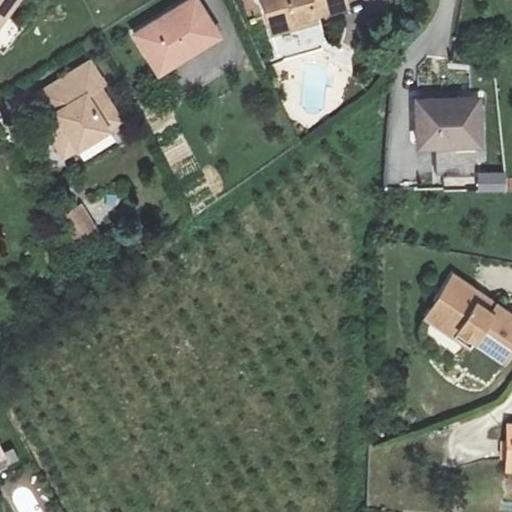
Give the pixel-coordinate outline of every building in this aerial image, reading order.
[(0,0),(0,24),(17,0),(0,0)] [(189,59),(186,54),(216,36),(194,0),(190,0),(134,33),(160,77),(189,59)] [(268,0),(283,40),(305,32),(303,23),(319,18),(353,7),(350,0),(268,0)] [(303,23),(305,32),(322,26),(319,18),(303,23)] [(67,119),(56,129),(72,148),(122,104),(96,74),(100,70),(84,52),(38,91),(54,109),(56,107),(67,119)] [(479,103),(417,106),(419,149),(481,145),(479,103)] [(56,107),(54,109),(45,117),(56,129),(67,119),(56,107)] [(478,175),(478,191),(504,190),(504,174),(478,175)] [(82,205),(63,217),(80,245),(99,233),(82,205)] [(457,321),(449,331),(466,344),(470,338),(499,357),(511,337),(511,313),(488,297),(482,306),(472,297),(478,290),(451,271),(436,292),(446,299),(440,308),(457,321)] [(422,313),(449,331),(457,321),(440,308),(446,299),(436,292),(422,313)]
